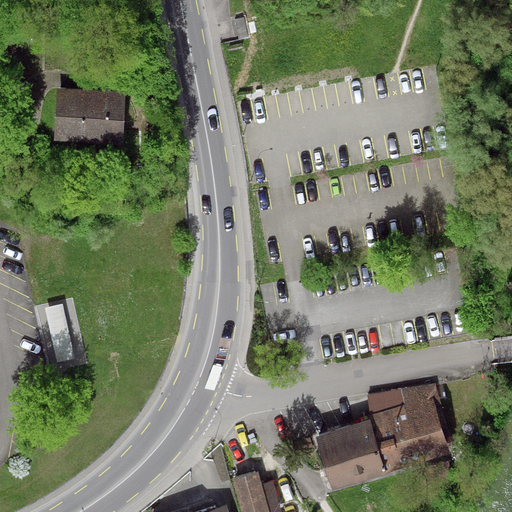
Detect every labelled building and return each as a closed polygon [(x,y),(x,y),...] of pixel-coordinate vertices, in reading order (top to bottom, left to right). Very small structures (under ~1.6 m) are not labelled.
[(244,17),(234,19),(239,38),(248,36),(244,17)] [(126,91),(56,88),(54,141),(123,144),(126,91)] [(63,304),(44,308),(57,363),(75,358),(63,304)] [(370,419),(315,436),(333,490),(451,452),(436,407),(442,405),(436,383),(400,389),(405,404),(370,414),(368,415),(370,419)] [(405,404),(400,389),(367,394),(370,414),(405,404)] [(269,511),(258,471),(232,479),(241,511),(269,511)]
